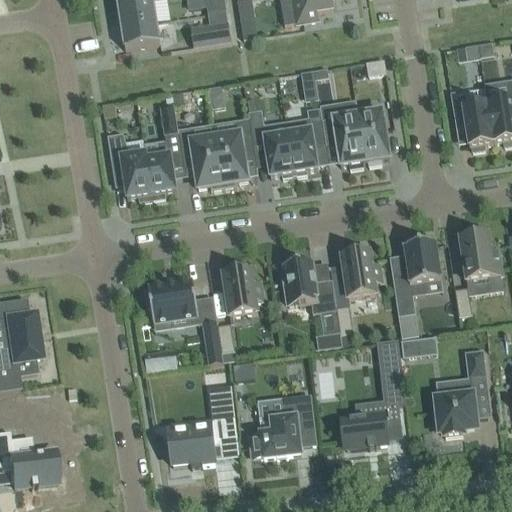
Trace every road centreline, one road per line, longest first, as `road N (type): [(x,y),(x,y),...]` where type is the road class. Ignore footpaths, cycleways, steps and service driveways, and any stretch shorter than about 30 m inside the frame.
road 1 (residential): [(95,260),(437,209)]
road 2 (residential): [(137,511),(95,260)]
road 3 (residential): [(95,260),(57,23)]
road 4 (residential): [(403,0),(437,209)]
